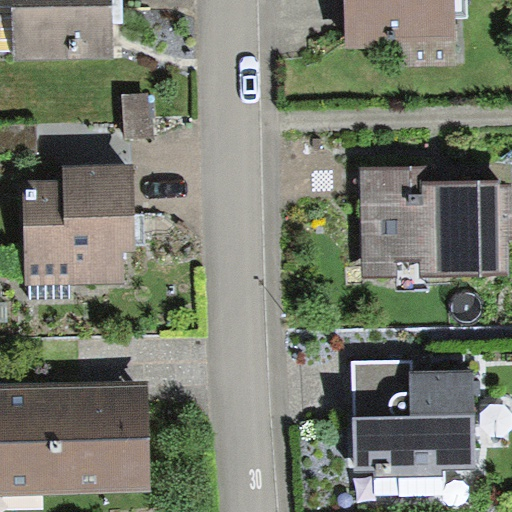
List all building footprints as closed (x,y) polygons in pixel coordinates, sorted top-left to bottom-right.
[(19,0),(0,0),(0,54),(19,54),(19,0)] [(121,53),(119,0),(24,0),(26,56),(121,53)] [(464,64),(462,0),(353,0),(355,42),(408,40),(409,65),(464,64)] [(511,171),(420,174),(419,159),(367,161),(370,275),(511,271),(511,171)] [(144,243),(144,166),(72,167),(72,180),(36,180),(36,281),(129,281),(129,243),(144,243)] [(488,353),(358,354),(362,471),(487,470),(488,353)] [(3,487),(155,484),(154,381),(1,383),(3,487)]
